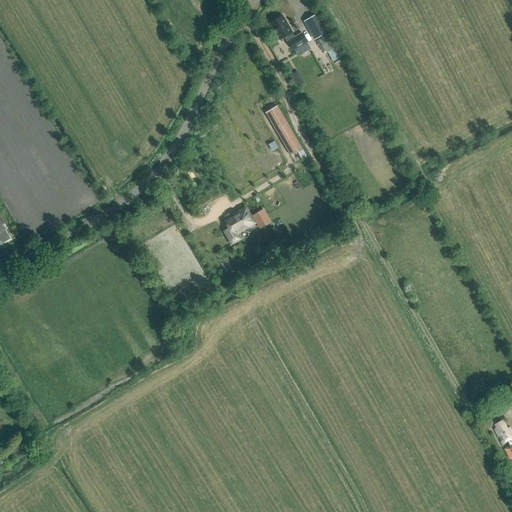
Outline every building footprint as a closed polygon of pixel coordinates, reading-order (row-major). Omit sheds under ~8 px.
[(319,14),(306,22),(316,39),(329,32),(319,14)] [(279,41),(285,38),(293,51),(308,43),(302,33),(294,37),(292,34),(293,33),(283,15),(269,23),(279,41)] [(337,47),(330,34),(318,41),(326,54),(337,47)] [(301,84),(298,79),(294,81),(292,82),(295,88),(297,87),(301,84)] [(265,113),(291,156),(303,149),(277,106),(265,113)] [(231,243),(239,239),(236,233),(256,222),(260,228),(270,222),(263,210),(252,216),(253,217),(251,218),(245,207),(237,212),(238,214),(225,221),(229,228),(224,231),(231,243)] [(6,227),(0,216),(0,244),(11,238),(4,228),(6,227)] [(494,429),(501,442),(506,439),(509,445),(511,450),(511,438),(511,436),(511,435),(511,434),(508,428),(506,429),(501,420),(494,424),(496,427),(494,429)]
